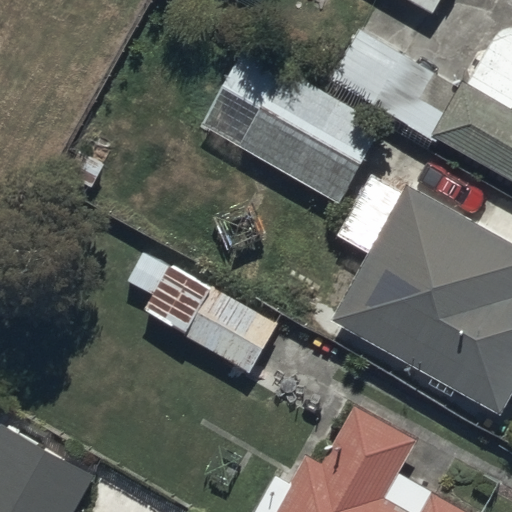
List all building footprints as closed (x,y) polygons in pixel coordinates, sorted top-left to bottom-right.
[(469,69),(463,79),(361,19),(332,69),(441,133),(444,126),(511,164),(511,15),(510,16),(507,17),(506,18),(505,18),(505,19),(473,72),(469,69)] [(247,39),(203,118),(344,195),(387,115),(247,39)] [(376,245),(339,311),(438,365),(430,380),(452,392),(461,376),(508,402),(511,394),(511,230),(411,174),(408,179),(377,162),(342,226),(376,245)] [(284,313),(175,253),(146,305),(254,364),(242,387),(270,402),(284,376),(257,361),(284,313)] [(312,441),(273,511),(488,511),(490,510),(403,462),(421,428),(360,395),(330,450),(312,441)] [(78,511),(102,470),(5,414),(0,424),(0,511),(78,511)]
